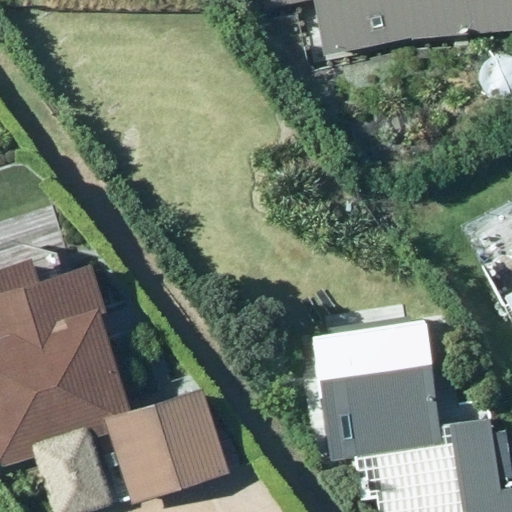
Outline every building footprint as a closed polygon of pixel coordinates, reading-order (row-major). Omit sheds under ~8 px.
[(322,60),(402,41),(511,32),(511,0),(260,0),(263,12),(309,1),(322,60)] [(500,251),(508,243),(511,233),(511,232),(509,223),(499,217),(489,216),(480,222),(476,232),(480,243),(488,250),(500,251)] [(0,472),(116,439),(136,506),(237,477),(212,393),(138,413),(111,322),(116,321),(102,269),(45,285),(39,265),(0,276),(0,472)] [(511,290),(498,299),(511,324),(511,290)] [(421,332),(306,349),(319,432),(357,425),(359,442),(435,430),(421,332)]
